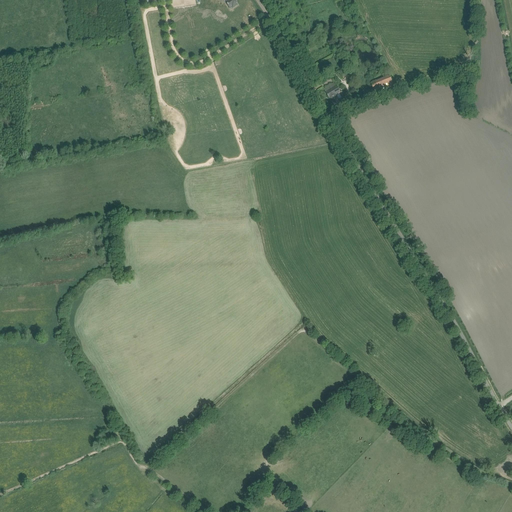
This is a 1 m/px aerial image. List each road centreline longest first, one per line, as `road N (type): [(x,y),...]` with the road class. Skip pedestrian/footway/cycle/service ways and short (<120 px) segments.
road 1 (track): [(0,494),(121,441),(147,467),(300,331),(408,423),(511,484)]
road 2 (unclassified): [(511,427),(257,0)]
